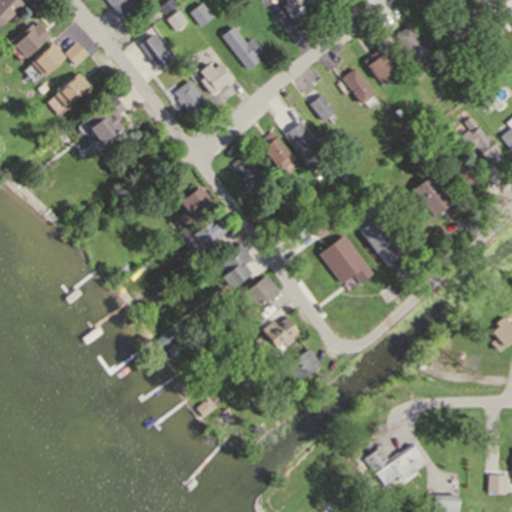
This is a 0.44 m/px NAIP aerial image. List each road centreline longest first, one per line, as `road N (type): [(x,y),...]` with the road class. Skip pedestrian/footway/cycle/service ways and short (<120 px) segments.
road 1 (residential): [(81,0),(334,346)]
road 2 (residential): [(190,155),(403,0)]
road 3 (residential): [(334,346),(369,342),(511,213)]
